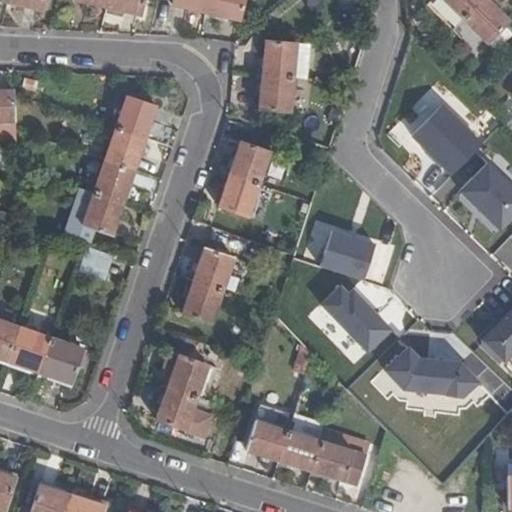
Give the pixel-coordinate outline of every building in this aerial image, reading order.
[(0,0),(42,9),(43,0),(0,0)] [(78,0),(141,14),(143,0),(78,0)] [(172,0),(172,4),(206,11),(208,0),(172,0)] [(244,0),(208,0),(206,11),(240,19),(244,0)] [(444,0),(462,18),(479,0),(444,0)] [(509,21),(488,0),(479,0),(462,18),(488,43),(505,26),(509,21)] [(511,35),(511,33),(505,26),(488,43),(496,51),(511,35)] [(296,42),(266,40),(263,75),(293,77),(296,42)] [(293,77),(263,75),(259,109),(290,112),(293,77)] [(13,90),(0,90),(0,138),(15,138),(15,130),(13,93),(13,90)] [(480,141),(424,90),(395,121),(452,172),(480,141)] [(511,92),(502,103),(511,113),(511,92)] [(156,104),(127,95),(116,128),(144,138),(156,104)] [(144,138),(116,128),(105,160),(133,170),(144,138)] [(269,150),(241,141),(229,175),(258,184),(269,150)] [(133,170),(105,160),(94,193),(122,203),(133,170)] [(511,219),(511,185),(489,162),(461,191),(501,231),(511,219)] [(258,184),(229,175),(218,207),(247,217),(258,184)] [(122,203),(94,193),(78,188),(62,238),(90,243),(94,229),(111,235),(122,203)] [(0,223),(20,227),(19,214),(0,210),(0,223)] [(212,228),(205,247),(227,255),(233,236),(212,228)] [(373,242),(327,230),(317,268),(363,280),(373,242)] [(227,255),(205,247),(193,281),(222,291),(234,257),(227,255)] [(108,259),(88,252),(82,268),(103,275),(108,259)] [(222,291),(193,281),(182,313),(211,323),(222,291)] [(388,332),(339,282),(318,302),(366,352),(388,332)] [(511,356),(511,309),(482,340),(505,363),(511,356)] [(0,362),(5,364),(18,328),(0,321),(0,362)] [(18,328),(5,364),(23,371),(25,367),(39,372),(50,339),(18,328)] [(199,342),(176,334),(172,346),(195,353),(199,342)] [(50,339),(39,372),(54,377),(52,381),(70,387),(77,367),(83,350),(50,339)] [(312,353),(304,345),(296,371),(305,374),(312,353)] [(417,358),(406,346),(383,368),(405,391),(463,397),(480,383),(463,362),(417,358)] [(83,350),(77,367),(81,369),(87,352),(83,350)] [(174,370),(178,356),(169,353),(164,367),(174,370)] [(208,364),(179,354),(178,356),(174,370),(168,388),(196,398),(197,396),(208,364)] [(217,367),(208,364),(197,396),(206,399),(217,367)] [(196,398),(168,388),(156,420),(202,436),(210,413),(193,407),(196,398)] [(293,413),(287,431),(321,441),(325,427),(326,424),(293,413)] [(278,460),(287,431),(255,421),(246,450),(278,460)] [(358,437),(325,427),(321,441),(353,452),(358,437)] [(287,431),(278,460),(311,470),(321,441),(287,431)] [(353,452),(321,441),(311,470),(344,481),(353,452)] [(0,510),(6,511),(17,474),(0,469),(0,510)] [(59,488),(41,482),(30,511),(67,511),(72,496),(57,491),(59,488)] [(87,501),(72,496),(67,511),(103,511),(107,503),(89,497),(87,501)]
